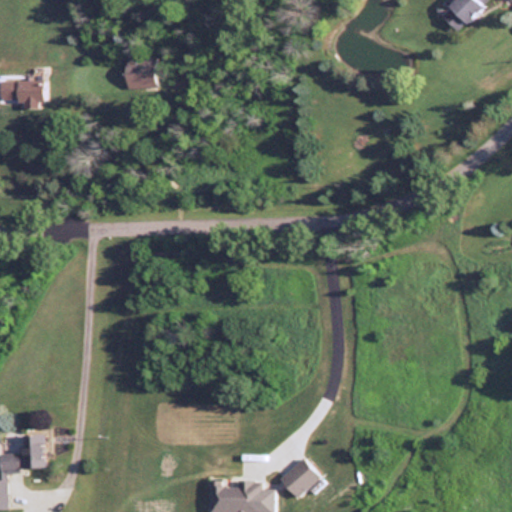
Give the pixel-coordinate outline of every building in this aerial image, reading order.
[(457,30),(487,0),(453,0),(440,13),(457,30)] [(126,87),(157,87),(157,67),(126,67),(126,87)] [(24,108),(42,108),(42,80),(3,80),(3,101),(24,101),(24,108)] [(0,509),(8,509),(6,470),(45,469),(44,434),(22,434),(22,453),(0,453),(0,509)] [(278,479),(296,498),(320,476),(303,457),(278,479)] [(209,511),(261,511),(261,481),(236,481),(209,481),(209,511)]
